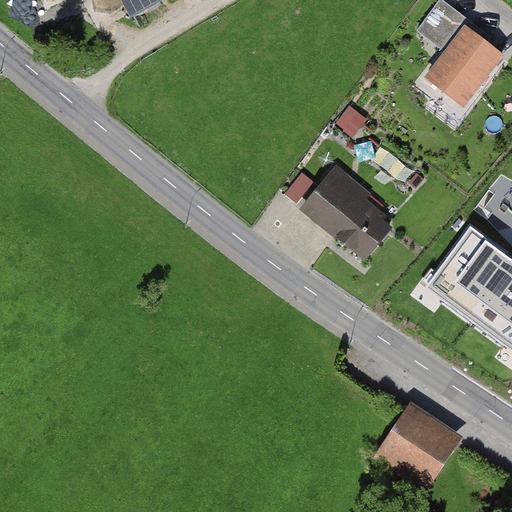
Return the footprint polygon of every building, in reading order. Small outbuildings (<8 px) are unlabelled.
[(121,0),(134,20),(167,0),(121,0)] [(467,116),(507,60),(467,32),(427,88),(467,116)] [(340,121),(357,135),(372,117),(355,103),(340,121)] [(395,222),(339,174),(305,212),(361,261),(395,222)] [(511,259),(471,229),(427,288),(511,350),(511,259)] [(464,441),(414,411),(382,466),(431,495),(464,441)]
